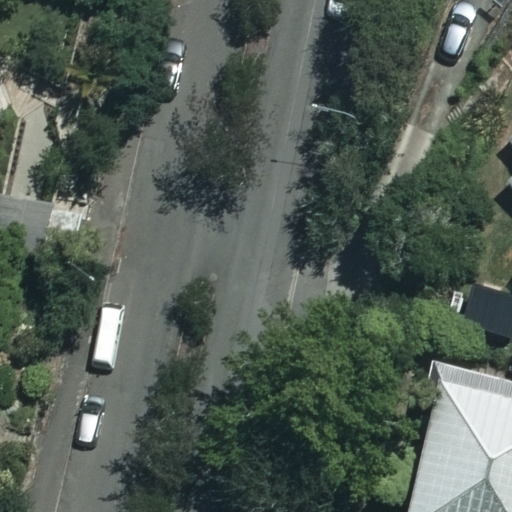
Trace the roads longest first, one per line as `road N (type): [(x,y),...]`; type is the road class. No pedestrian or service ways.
road 1 (residential): [(110,511),(172,232)]
road 2 (residential): [(312,0),(257,264)]
road 3 (residential): [(257,264),(202,511)]
road 4 (residential): [(172,232),(224,0)]
